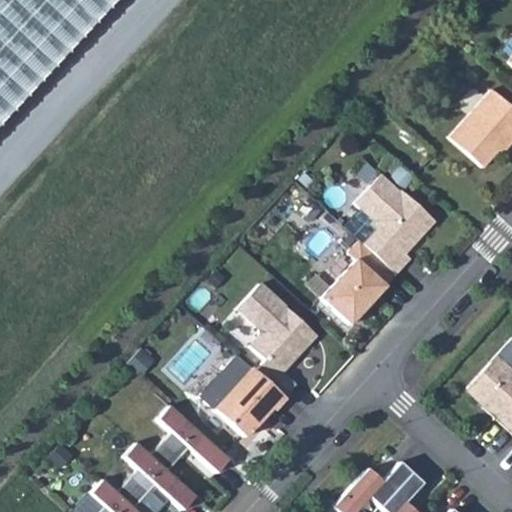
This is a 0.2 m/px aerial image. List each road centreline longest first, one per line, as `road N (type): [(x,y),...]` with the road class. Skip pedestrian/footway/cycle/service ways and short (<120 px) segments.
road 1 (track): [(434,0),(0,476)]
road 2 (residential): [(511,222),(374,376)]
road 3 (residential): [(374,376),(245,511)]
road 4 (residential): [(374,376),(511,502)]
